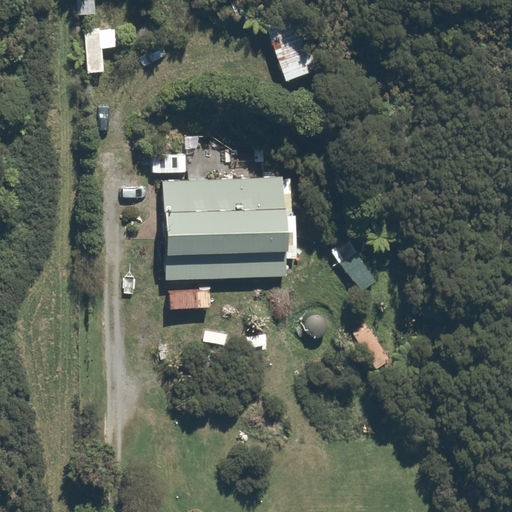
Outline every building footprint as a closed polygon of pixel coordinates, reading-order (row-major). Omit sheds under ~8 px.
[(247,0),(224,0),(225,12),(248,11),(247,0)] [(300,2),(257,17),(277,73),(320,58),(300,2)] [(112,43),(111,22),(77,23),(78,67),(98,67),(98,43),(112,43)] [(294,252),(293,208),(278,208),(277,167),(155,168),(156,271),(278,269),(278,252),(294,252)] [(346,230),(325,246),(359,291),(379,276),(346,230)] [(206,282),(163,281),(162,303),(205,304),(206,282)] [(367,314),(347,324),(368,366),(387,356),(367,314)]
